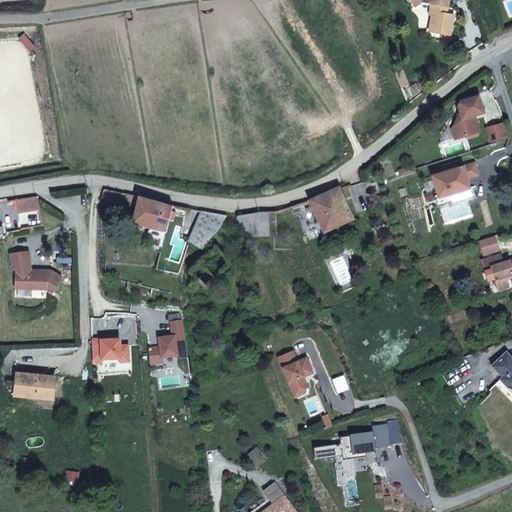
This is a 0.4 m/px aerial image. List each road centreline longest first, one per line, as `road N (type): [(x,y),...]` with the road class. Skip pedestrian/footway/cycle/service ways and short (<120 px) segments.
road 1 (unclassified): [(0,194),(105,181),(233,206),(296,195),(342,174),(487,57)]
road 2 (unclassified): [(511,481),(439,508),(401,409),(391,402),(326,411)]
road 3 (unknown): [(51,185),(80,238),(79,370)]
